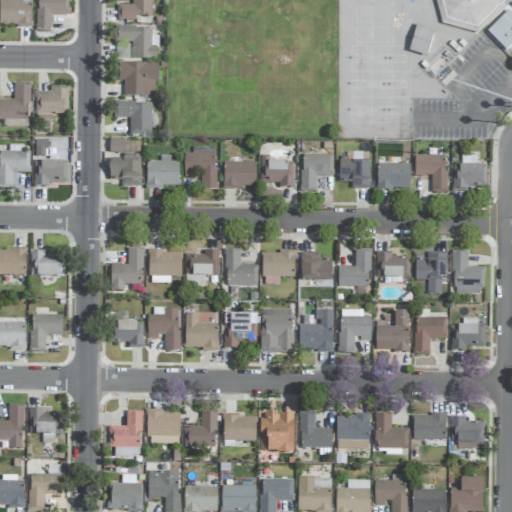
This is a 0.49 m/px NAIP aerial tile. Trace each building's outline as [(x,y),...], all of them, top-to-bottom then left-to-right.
[(0,0),(0,27),(31,27),(30,0),(0,0)] [(36,0),(36,30),(52,30),(52,16),(68,16),(68,0),(36,0)] [(151,0),(131,0),(132,6),(117,5),(117,19),(151,20),(151,0)] [(381,0),(411,0),(412,15),(381,16),(381,0)] [(506,0),(508,7),(481,32),(447,23),(439,0),(506,0)] [(511,13),(511,48),(509,51),(492,33),(511,13)] [(131,43),(131,59),(157,60),(157,37),(151,36),(151,28),(114,27),(114,43),(131,43)] [(128,58),(129,48),(116,47),(116,58),(128,58)] [(122,95),(157,96),(157,64),(122,63),(122,95)] [(0,120),(29,120),(28,83),(13,83),(13,100),(0,100),(0,120)] [(68,115),(68,87),(50,87),(50,92),(35,93),(35,121),(53,121),(53,115),(68,115)] [(129,135),(154,135),(154,114),(150,114),(150,103),(115,103),(115,118),(129,118),(129,135)] [(124,139),(109,140),(109,153),(124,153),(124,139)] [(29,153),(22,153),(22,145),(9,145),(9,152),(0,151),(0,188),(12,188),(12,174),(29,174),(29,153)] [(215,148),(192,148),(192,154),(183,154),(184,177),(201,177),(201,190),(215,190),(215,148)] [(414,156),(414,177),(431,177),(431,194),(445,194),(444,149),(427,149),(427,156),(414,156)] [(333,156),(301,155),(300,192),(315,192),(316,176),(332,176),(333,156)] [(146,162),(146,187),(178,188),(179,162),(170,162),(170,157),(160,156),(160,162),(146,162)] [(268,162),(268,156),(260,156),(259,183),(279,184),(279,187),(293,188),(294,162),(268,162)] [(486,165),(476,165),(476,156),(461,156),(461,166),(452,166),(453,192),(466,192),(466,187),(486,186),(486,165)] [(140,158),(109,159),(110,180),(121,180),(121,187),(140,187),(140,158)] [(67,161),(33,162),(34,187),(48,187),(48,184),(67,183),(67,161)] [(256,163),(223,163),(223,188),(255,189),(256,163)] [(410,165),(377,164),(376,189),(409,190),(410,165)] [(109,291),(123,291),(123,285),(141,285),(142,248),(127,247),(127,265),(110,264),(109,291)] [(25,250),(0,249),(0,275),(25,276),(25,250)] [(257,286),(257,266),(240,265),(240,249),(226,249),(225,286),(257,286)] [(44,251),(30,250),(29,276),(63,277),(63,257),(44,256),(44,251)] [(369,287),(369,250),(355,250),(355,267),(338,267),(337,287),(369,287)] [(185,287),(204,287),(204,277),(218,277),(218,251),(203,251),(203,255),(185,255),(185,287)] [(482,295),(483,268),(467,267),(467,252),(452,251),(451,294),(482,295)] [(170,284),(170,277),(180,277),(181,252),(148,252),(148,284),(170,284)] [(262,252),(262,285),(279,285),(279,278),(294,278),(295,253),(262,252)] [(410,258),(391,257),(391,252),(376,252),(376,278),(410,279),(410,258)] [(414,281),(427,281),(427,294),(440,294),(441,280),(445,281),(446,253),(427,252),(426,259),(415,259),(414,281)] [(331,281),(331,260),(319,260),(319,253),(300,253),(300,281),(331,281)] [(163,352),(179,352),(178,309),(153,309),(153,315),(147,316),(147,338),(163,338),(163,352)] [(292,310),(261,310),(260,353),(291,354),(292,310)] [(332,311),(314,310),(314,324),(298,324),(298,351),(331,352),(332,311)] [(353,354),(353,340),(370,340),(370,318),(362,317),(362,311),(339,310),(338,354),(353,354)] [(376,322),(375,351),(407,352),(408,312),(394,312),(394,316),(383,315),(383,322),(376,322)] [(217,324),(196,324),(196,315),(185,314),(184,349),(217,350),(217,324)] [(223,324),(223,349),(256,349),(257,315),(229,314),(229,324),(223,324)] [(61,335),(62,316),(31,316),(30,353),(45,353),(45,335),(61,335)] [(446,339),(446,318),(414,318),(414,354),(429,354),(429,339),(446,339)] [(451,326),(451,351),(465,351),(465,347),(484,347),(484,325),(476,325),(476,319),(462,319),(462,326),(451,326)] [(142,322),(110,323),(111,343),(128,343),(128,349),(143,348),(142,322)] [(0,348),(24,349),(25,324),(0,323),(0,348)] [(22,404),(8,404),(8,421),(0,420),(0,441),(7,441),(7,449),(22,449),(22,404)] [(53,443),(54,435),(61,435),(61,414),(43,413),(43,409),(28,409),(28,434),(42,435),(41,443),(53,443)] [(108,427),(108,448),(141,448),(140,411),(126,411),(126,427),(108,427)] [(178,445),(179,412),(147,411),(146,444),(178,445)] [(331,429),(314,429),(315,412),(300,412),(299,449),(331,449),(331,429)] [(183,447),(215,447),(215,413),(200,413),(200,427),(183,427),(183,447)] [(293,414),(260,413),(259,453),(292,453),(293,414)] [(407,450),(408,429),(391,429),(391,413),(375,413),(374,450),(407,450)] [(336,449),(368,449),(369,416),(336,415),(336,449)] [(255,442),(255,416),(222,416),(222,442),(255,442)] [(413,416),(412,440),(445,440),(445,416),(413,416)] [(483,422),(465,423),(464,416),(450,416),(450,443),(456,443),(456,449),(475,449),(475,443),(483,443),(483,422)] [(115,449),(115,457),(139,456),(138,448),(115,449)] [(178,511),(179,472),(148,471),(147,499),(163,500),(163,511),(178,511)] [(60,495),(60,475),(28,475),(29,511),(44,511),(43,495),(60,495)] [(23,478),(1,477),(1,481),(0,481),(0,506),(23,507),(23,478)] [(296,511),(329,511),(330,479),(297,478),(296,511)] [(449,511),(482,511),(482,480),(460,479),(460,489),(449,489),(449,511)] [(292,480),(261,480),(260,511),(274,511),(275,501),(292,501),(292,480)] [(368,511),(369,481),(347,480),(347,489),(335,489),(334,511),(368,511)] [(390,511),(404,511),(406,482),(374,481),(373,503),(390,504),(390,511)] [(142,485),(108,484),(107,509),(127,509),(127,511),(141,511),(142,485)] [(254,511),(255,487),(221,486),(220,511),(254,511)] [(216,511),(217,487),(183,487),(182,511),(216,511)] [(444,511),(445,490),(411,490),(410,511),(444,511)]
